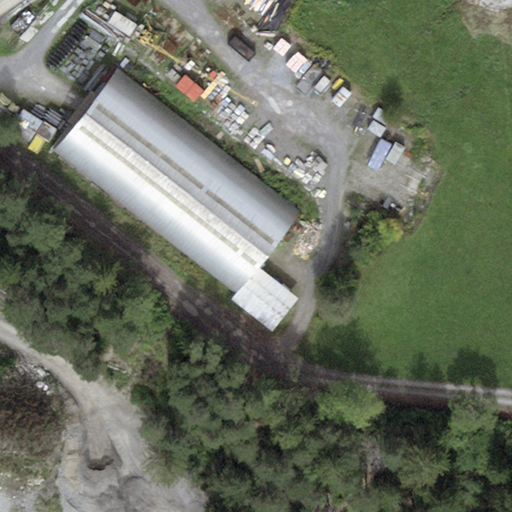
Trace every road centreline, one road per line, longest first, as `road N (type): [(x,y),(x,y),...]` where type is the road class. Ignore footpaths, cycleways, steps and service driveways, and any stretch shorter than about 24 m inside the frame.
road 1 (track): [(0,150),(280,357),(348,384),(511,400)]
road 2 (track): [(181,0),(329,147),(335,171),(328,249),(280,357)]
